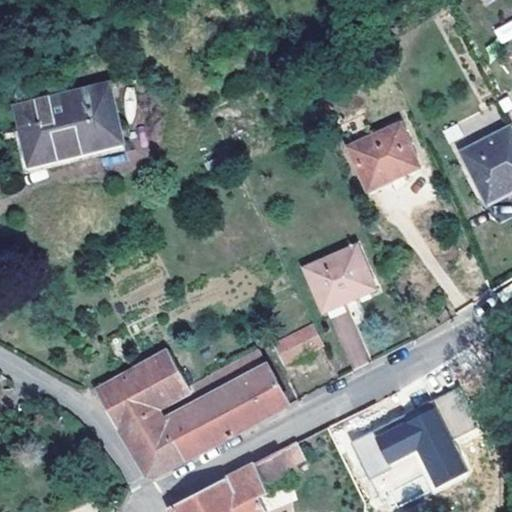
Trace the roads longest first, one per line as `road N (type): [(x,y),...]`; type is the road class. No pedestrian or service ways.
road 1 (residential): [(148,501),(422,358),(511,301)]
road 2 (residential): [(148,501),(92,418),(0,357)]
